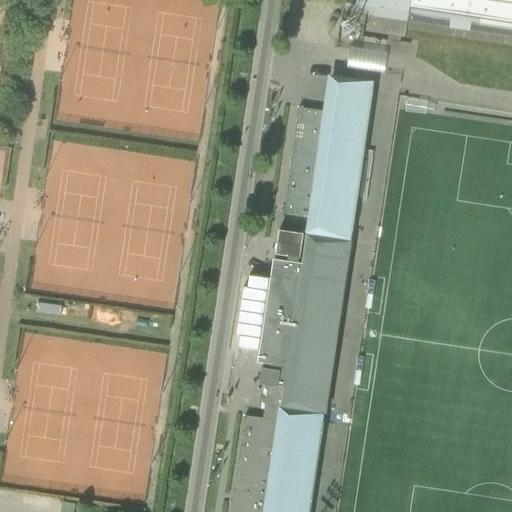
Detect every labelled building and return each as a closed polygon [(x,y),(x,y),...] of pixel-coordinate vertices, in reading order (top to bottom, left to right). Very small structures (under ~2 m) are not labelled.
[(511,0),(409,0),(408,10),(511,26),(511,0)] [(385,72),(387,54),(351,48),(348,66),(385,72)] [(447,52),(445,72),(466,74),(468,54),(447,52)] [(307,227),(307,229),(346,234),(349,213),(354,214),(356,200),(359,200),(367,151),(364,151),(365,138),(360,137),(366,96),(370,96),(370,97),(371,97),(373,84),(367,83),(366,90),(328,84),(323,112),(297,109),(282,214),(310,218),(312,200),(320,201),(316,229),(307,227)] [(277,232),(274,256),(298,260),(302,236),(277,232)] [(261,420),(244,417),(243,418),(229,511),(309,511),(311,504),(305,503),(312,458),(317,459),(320,445),(314,444),(317,422),(297,419),(299,405),(317,408),(341,249),(336,249),(305,244),(305,245),(302,265),(271,261),(268,281),(248,278),(246,289),(242,289),(242,291),(235,336),(239,337),(237,349),(257,352),(255,365),(270,367),(269,371),(260,370),(257,386),(266,387),(274,388),(269,421),(261,420)]
